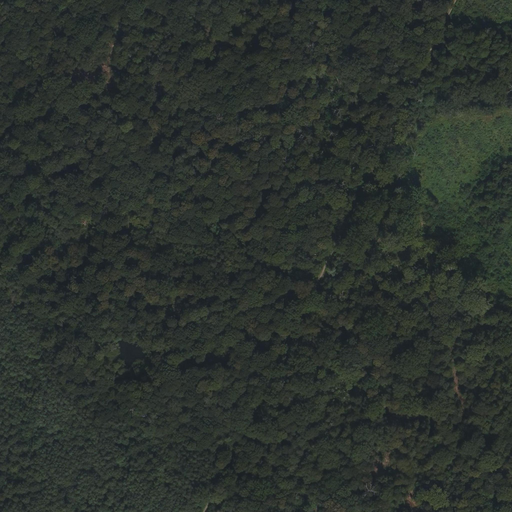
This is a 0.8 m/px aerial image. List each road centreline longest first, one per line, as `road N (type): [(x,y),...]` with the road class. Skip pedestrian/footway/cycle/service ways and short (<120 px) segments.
road 1 (track): [(454,0),(321,273)]
road 2 (track): [(321,273),(203,511)]
road 3 (track): [(321,273),(511,312)]
